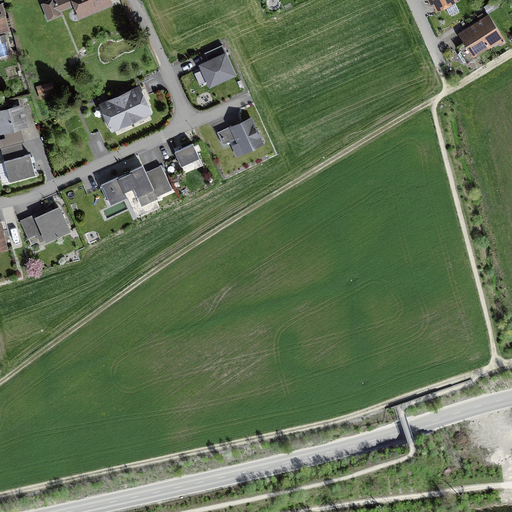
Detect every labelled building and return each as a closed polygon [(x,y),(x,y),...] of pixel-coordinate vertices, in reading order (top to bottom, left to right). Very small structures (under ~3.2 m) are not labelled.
[(55,5),(57,5),(55,1),(54,1),(53,0),(42,5),(48,19),(59,14),(55,5)] [(110,4),(108,0),(71,0),(77,13),(95,6),(96,10),(110,4)] [(428,0),(430,4),(433,2),(437,10),(453,1),(453,0),(428,0)] [(484,7),(487,12),(496,7),(493,1),(484,7)] [(457,54),(463,63),(465,62),(467,64),(476,58),(474,54),(487,46),(485,44),(498,36),(487,18),(480,22),(479,21),(478,22),(479,23),(462,33),(469,43),(465,46),(463,42),(456,47),(459,52),(457,54)] [(209,87),(235,77),(226,56),(201,66),(209,87)] [(51,84),(37,88),(40,98),(54,93),(51,84)] [(148,112),(138,89),(119,97),(130,121),(148,112)] [(130,121),(119,97),(101,106),(111,129),(130,121)] [(0,111),(0,122),(2,132),(24,126),(19,107),(0,111)] [(264,145),(252,119),(232,129),(240,145),(234,147),(239,157),(264,145)] [(9,181),(35,174),(30,155),(25,157),(21,144),(1,149),(9,181)] [(198,158),(192,144),(174,152),(181,166),(198,158)] [(171,190),(164,174),(160,166),(145,173),(142,165),(129,171),(130,172),(117,178),(117,177),(100,184),(101,186),(100,186),(106,200),(107,200),(110,205),(126,197),(124,192),(132,188),(141,206),(157,199),(156,197),(171,190)] [(68,230),(58,208),(35,218),(45,240),(68,230)]
